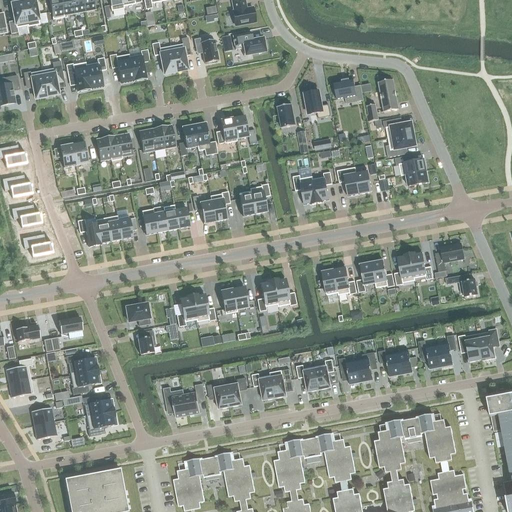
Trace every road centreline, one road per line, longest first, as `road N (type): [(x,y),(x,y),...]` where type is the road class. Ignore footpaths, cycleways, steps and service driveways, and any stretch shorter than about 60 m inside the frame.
road 1 (residential): [(81,283),(40,183),(32,136),(279,88),(304,49)]
road 2 (tertiary): [(466,211),(81,283)]
road 3 (residential): [(511,375),(145,445)]
road 4 (residential): [(304,49),(403,67),(466,211)]
road 5 (residential): [(145,445),(81,283)]
road 6 (residential): [(145,445),(24,469)]
